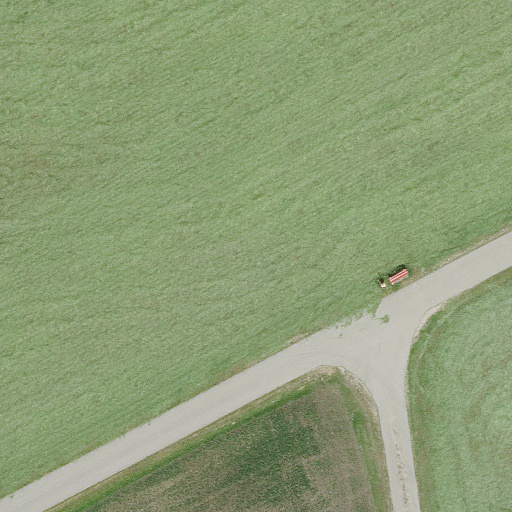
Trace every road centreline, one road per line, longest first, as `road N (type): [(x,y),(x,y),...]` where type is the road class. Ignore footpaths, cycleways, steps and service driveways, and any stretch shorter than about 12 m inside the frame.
road 1 (unclassified): [(511,255),(14,511)]
road 2 (track): [(381,323),(406,511)]
